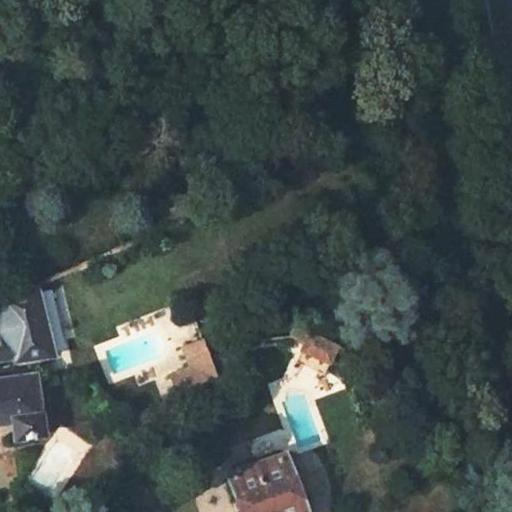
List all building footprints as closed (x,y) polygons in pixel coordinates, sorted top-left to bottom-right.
[(214,210),(237,200),(229,182),(207,192),(214,210)] [(13,363),(49,354),(29,290),(0,303),(0,359),(12,358),(13,363)] [(199,341),(177,346),(183,369),(166,373),(171,394),(210,385),(199,341)] [(0,381),(0,424),(11,423),(14,441),(39,437),(31,377),(0,381)] [(296,511),(275,457),(223,474),(237,511),(296,511)]
